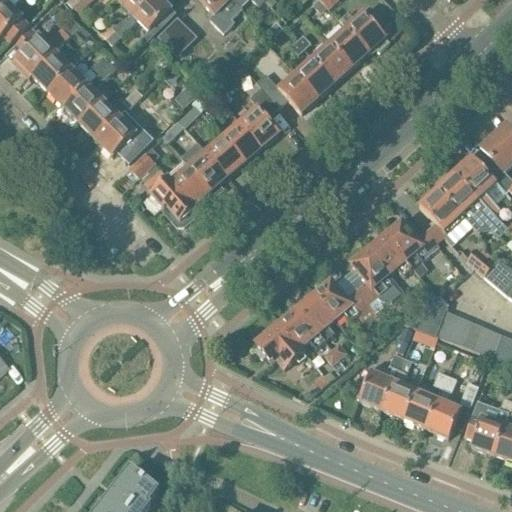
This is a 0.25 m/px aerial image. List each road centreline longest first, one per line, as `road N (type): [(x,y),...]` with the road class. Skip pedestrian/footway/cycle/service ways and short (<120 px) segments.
road 1 (secondary): [(270,241),(473,60)]
road 2 (residential): [(129,240),(0,105)]
road 3 (tertiary): [(456,511),(284,440)]
road 4 (secondary): [(270,241),(148,319)]
road 5 (secondary): [(171,346),(270,241)]
road 6 (tertiary): [(161,401),(284,440)]
road 7 (tertiary): [(284,440),(174,373)]
